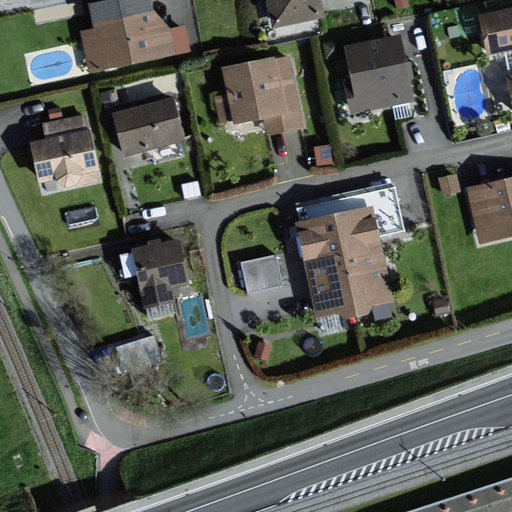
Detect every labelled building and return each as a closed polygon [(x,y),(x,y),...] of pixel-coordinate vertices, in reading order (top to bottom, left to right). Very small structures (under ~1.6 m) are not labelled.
[(158,0),(122,0),(87,9),(92,31),(81,34),(92,77),(190,52),(183,25),(166,30),(158,0)] [(323,16),(319,0),(268,0),(276,28),(323,16)] [(511,11),(479,17),(486,54),(511,49),(511,11)] [(400,36),(349,46),(356,82),(347,83),(353,110),(412,99),(400,36)] [(285,56),(221,68),(226,95),(213,97),(218,124),(231,120),(233,126),(263,120),(266,138),(300,131),(285,56)] [(172,98),(111,111),(123,156),(182,141),(172,98)] [(43,141),(30,142),(41,197),(100,183),(88,132),(85,132),(81,116),(41,124),(43,141)] [(511,178),(471,189),(484,241),(511,234),(511,178)] [(370,206),(295,223),(317,317),(337,313),(345,320),(367,316),(372,305),(392,302),(370,206)] [(134,249),(147,307),(177,301),(173,287),(190,283),(180,240),(164,244),(163,238),(148,241),(149,246),(134,249)] [(240,257),(249,290),(286,281),(278,248),(240,257)] [(154,331),(130,339),(136,360),(161,353),(154,331)] [(511,511),(511,477),(405,511),(511,511)]
